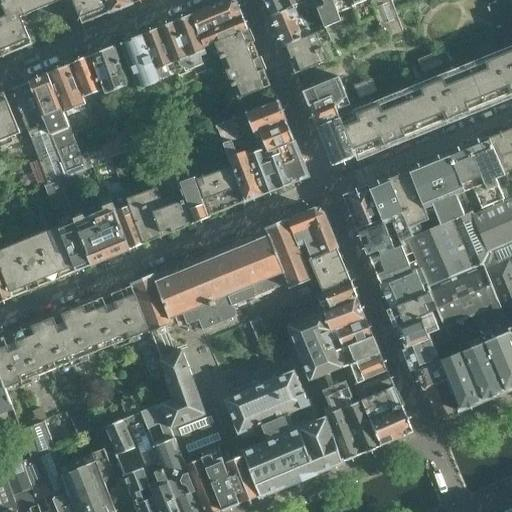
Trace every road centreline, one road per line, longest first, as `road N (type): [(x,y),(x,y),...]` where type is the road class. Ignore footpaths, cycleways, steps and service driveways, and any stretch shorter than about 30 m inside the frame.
road 1 (residential): [(325,183),(0,322)]
road 2 (residential): [(325,183),(429,438)]
road 3 (residential): [(188,0),(0,75)]
road 4 (residential): [(511,114),(325,183)]
road 5 (residential): [(325,183),(249,0)]
road 6 (residential): [(254,511),(429,438)]
